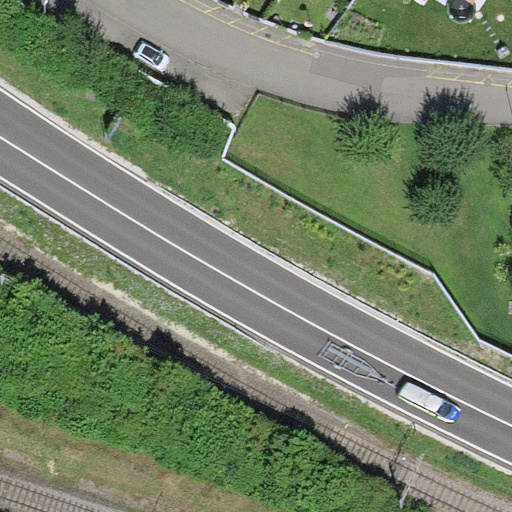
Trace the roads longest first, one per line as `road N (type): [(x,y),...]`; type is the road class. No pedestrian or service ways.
road 1 (primary): [(511,419),(146,232),(0,140)]
road 2 (residential): [(123,0),(189,39),(295,79),(511,103)]
